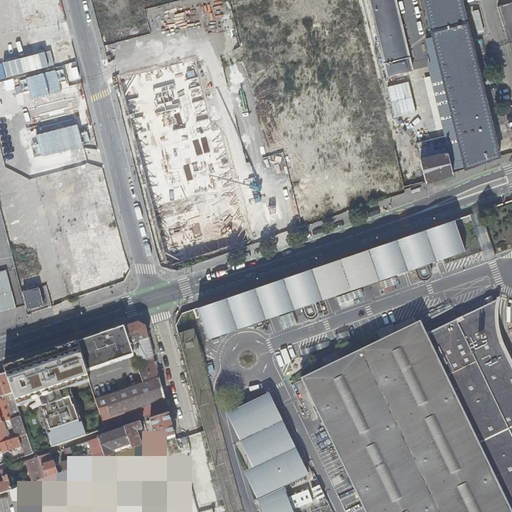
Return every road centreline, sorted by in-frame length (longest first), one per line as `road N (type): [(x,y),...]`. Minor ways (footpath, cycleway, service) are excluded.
road 1 (residential): [(75,0),(153,297)]
road 2 (secondary): [(398,219),(153,297)]
road 3 (secondary): [(153,297),(0,349)]
road 4 (residential): [(190,432),(153,297)]
road 5 (secondary): [(511,171),(398,219)]
